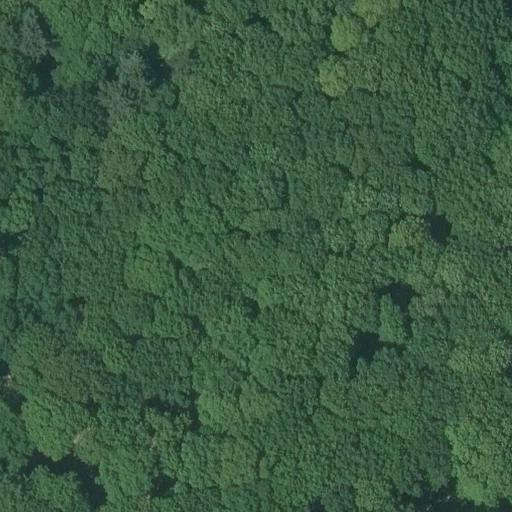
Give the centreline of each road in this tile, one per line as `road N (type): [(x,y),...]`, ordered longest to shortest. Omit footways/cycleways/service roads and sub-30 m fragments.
road 1 (track): [(222,511),(338,0)]
road 2 (track): [(256,358),(231,339),(281,120),(315,111)]
road 3 (track): [(265,511),(292,399),(256,375)]
